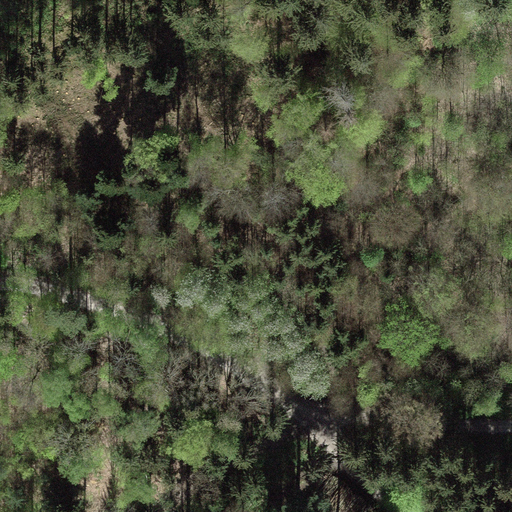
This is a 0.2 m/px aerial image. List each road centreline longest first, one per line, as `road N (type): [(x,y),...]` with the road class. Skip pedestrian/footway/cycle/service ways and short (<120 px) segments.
road 1 (track): [(0,279),(98,302),(308,411)]
road 2 (track): [(308,411),(511,425)]
road 3 (track): [(406,511),(308,411)]
